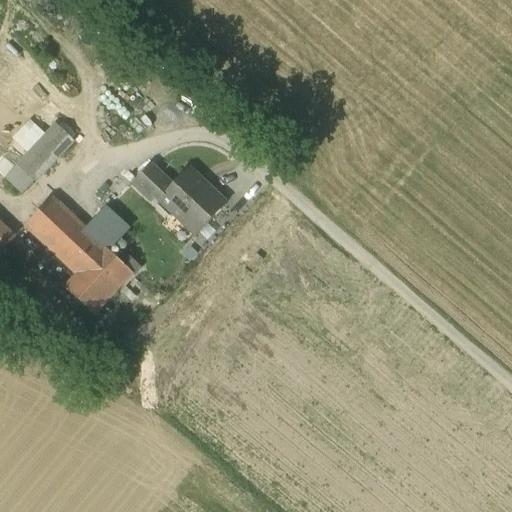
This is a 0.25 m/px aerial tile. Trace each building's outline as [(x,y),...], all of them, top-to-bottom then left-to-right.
[(57,127),(19,167),(35,183),(74,142),(57,127)] [(35,183),(19,167),(6,180),(23,196),(35,183)] [(173,188),(151,167),(135,185),(153,202),(156,198),(160,202),(173,188)] [(226,206),(190,171),(173,188),(160,202),(197,237),(226,206)] [(133,275),(53,199),(26,228),(78,276),(65,289),(94,317),(133,275)] [(0,252),(14,237),(0,225),(0,252)]
